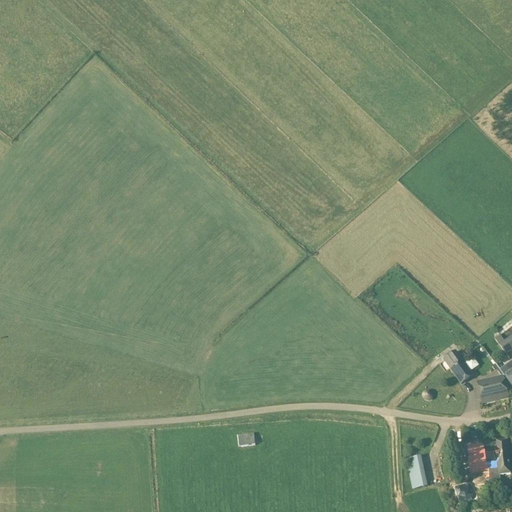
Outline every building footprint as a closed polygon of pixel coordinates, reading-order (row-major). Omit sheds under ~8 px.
[(511,337),(499,346),(505,355),(511,351),(511,337)] [(455,353),(444,361),(451,371),(455,368),(462,363),(455,353)] [(464,361),(470,372),(479,367),(473,356),(464,361)] [(511,362),(506,367),(511,374),(503,379),(503,378),(477,384),(482,405),(508,399),(507,394),(511,393),(511,392),(511,362)] [(472,377),(462,363),(455,368),(451,371),(461,385),(472,377)] [(254,435),(238,437),(240,448),(255,446),(254,435)] [(500,483),(500,477),(510,476),(508,444),(468,447),(470,474),(489,472),(490,484),(500,483)] [(407,461),(413,490),(427,487),(421,458),(407,461)]
